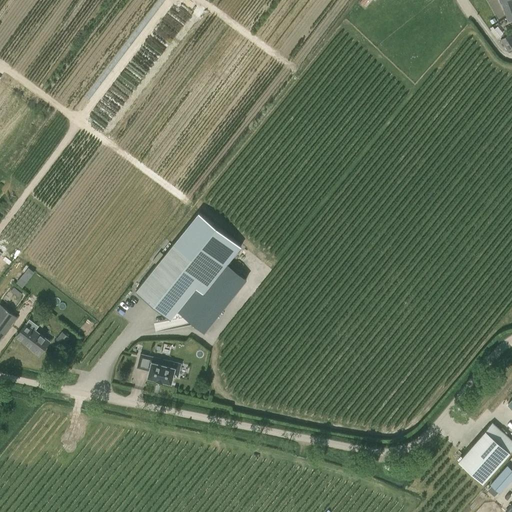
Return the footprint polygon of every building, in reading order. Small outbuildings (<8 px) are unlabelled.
[(508,20),(511,18),(511,0),(499,0),(500,2),(501,2),(508,20)] [(511,37),(509,33),(499,39),(507,51),(511,48),(511,37)] [(135,290),(169,318),(195,287),(202,293),(216,277),(173,242),(135,290)] [(17,281),(23,286),(36,271),(30,266),(17,281)] [(14,302),(18,296),(20,297),(23,291),(15,287),(8,298),(14,302)] [(7,309),(6,308),(5,309),(0,305),(0,304),(0,337),(16,316),(6,310),(7,309)] [(49,341),(25,322),(15,335),(23,342),(33,349),(32,350),(38,355),(49,341)] [(61,331),(55,339),(63,345),(69,337),(61,331)] [(155,379),(162,381),(162,380),(169,382),(169,383),(170,383),(170,382),(172,375),(177,376),(180,364),(167,361),(166,365),(151,362),(152,357),(140,354),(136,367),(148,370),(147,376),(147,377),(148,377),(155,379)] [(511,440),(491,422),(458,460),(482,481),(511,447),(511,440)] [(491,484),(500,492),(511,478),(511,469),(507,465),(491,484)]
